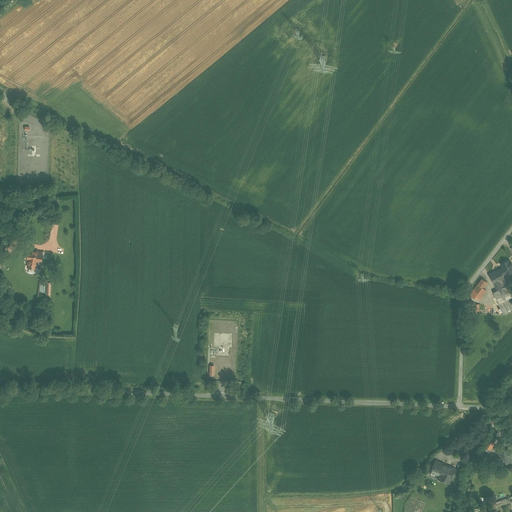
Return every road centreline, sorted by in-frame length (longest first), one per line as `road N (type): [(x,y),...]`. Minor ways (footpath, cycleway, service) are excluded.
road 1 (unclassified): [(459,406),(0,389)]
road 2 (unclassified): [(511,227),(465,291),(459,406)]
